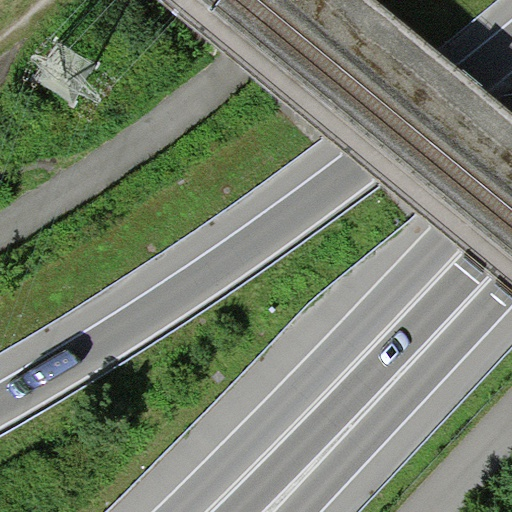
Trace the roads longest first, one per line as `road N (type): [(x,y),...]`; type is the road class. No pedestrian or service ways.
road 1 (motorway): [(511,45),(215,271),(0,406)]
road 2 (motorway): [(511,168),(180,511)]
road 3 (track): [(0,232),(128,151),(312,0)]
road 4 (motorway): [(235,511),(511,243)]
road 5 (motorway): [(299,511),(511,266)]
